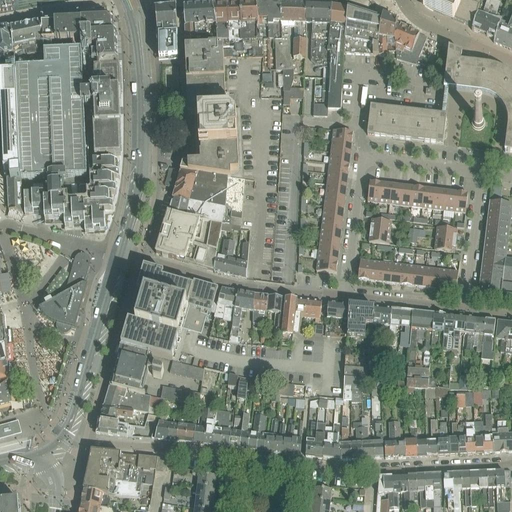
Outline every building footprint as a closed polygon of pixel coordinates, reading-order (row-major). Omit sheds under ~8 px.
[(0,1),(0,8),(0,9),(52,0),(0,0),(0,1)] [(473,5),(461,0),(419,0),(420,0),(421,2),(423,4),(424,6),(425,7),(427,8),(428,9),(431,11),(433,12),(445,17),(453,20),(473,28),(479,11),(481,0),(473,0),(475,0),(473,5)] [(472,31),(483,36),(490,11),(488,11),(491,1),(488,0),(487,0),(486,5),(483,13),(479,11),(473,28),(472,31)] [(494,41),(499,25),(501,18),(497,17),(500,4),(491,0),(491,1),(488,11),(490,11),(483,36),(494,41)] [(255,4),(240,5),(241,41),(243,41),(243,49),(253,49),(253,52),(253,55),(253,58),(255,58),(263,58),(264,58),(263,40),(263,35),(257,35),(258,24),(259,24),(256,5),(255,4)] [(230,41),(228,5),(212,6),(213,24),(214,24),(214,31),(217,31),(218,48),(219,49),(230,48),(230,42),(230,41)] [(240,5),(228,5),(230,41),(230,42),(241,41),(240,5)] [(268,40),(268,27),(269,5),(256,5),(259,24),(258,24),(257,35),(263,35),(263,40),(268,40)] [(276,72),(283,72),(281,28),(281,5),(269,5),(268,27),(268,40),(276,41),(276,72)] [(293,5),(281,5),(281,28),(292,28),(294,28),(294,24),(295,24),(295,16),(293,16),(293,5)] [(293,60),(305,60),(307,25),(306,5),(293,5),(293,16),(295,16),(295,24),(294,24),(294,28),(294,42),(293,60)] [(306,5),(307,25),(312,25),(311,42),(311,62),(315,67),(327,67),(328,46),(331,6),(311,5),(306,5)] [(207,6),(185,7),(185,24),(186,38),(186,51),(185,51),(186,53),(197,52),(210,52),(210,49),(208,24),(213,24),(212,6),(207,6)] [(341,112),(344,55),(346,8),(332,6),(331,6),(328,46),(327,67),(330,67),(330,70),(324,70),(322,101),(329,102),(328,106),(325,106),(324,118),(328,118),(328,111),(341,112)] [(178,31),(177,24),(176,8),(164,9),(157,9),(157,10),(155,10),(157,32),(156,32),(156,35),(157,41),(157,40),(159,40),(159,41),(159,47),(159,63),(178,61),(178,58),(178,31)] [(346,8),(344,55),(380,57),(381,52),(380,36),(382,24),(382,20),(348,9),(346,8)] [(396,53),(397,26),(397,22),(396,21),(395,21),(387,17),(383,16),(382,20),(382,24),(380,36),(381,52),(380,57),(387,58),(387,53),(396,53)] [(26,54),(13,55),(14,69),(17,101),(19,141),(21,182),(23,216),(24,216),(24,215),(25,215),(25,216),(26,218),(34,218),(34,216),(34,213),(36,213),(40,213),(40,217),(42,217),(45,216),(45,218),(46,219),(50,219),(50,221),(53,221),(66,221),(70,217),(73,220),(80,220),(80,227),(81,227),(85,226),(85,233),(106,232),(105,214),(111,214),(111,197),(114,197),(114,181),(117,180),(116,148),(117,148),(117,146),(119,145),(120,145),(119,125),(121,125),(120,110),(120,94),(121,94),(120,65),(118,63),(118,62),(117,36),(115,36),(114,23),(108,17),(80,19),(80,21),(74,21),(74,22),(73,21),(72,21),(71,21),(70,21),(70,22),(69,22),(69,21),(68,21),(68,22),(62,22),(56,22),(55,22),(55,23),(42,24),(42,25),(44,46),(43,46),(42,58),(27,58),(26,54)] [(506,49),(511,35),(511,20),(509,29),(499,25),(494,41),(495,41),(494,44),(506,49)] [(35,24),(11,30),(12,50),(13,49),(13,55),(26,54),(27,58),(42,58),(43,46),(44,46),(42,25),(42,24),(42,23),(40,23),(35,24)] [(397,26),(396,53),(397,60),(397,61),(402,62),(420,67),(421,66),(425,67),(426,64),(423,62),(423,61),(419,60),(428,39),(420,36),(397,26)] [(292,28),(281,28),(283,72),(283,77),(284,89),(284,93),(284,94),(289,94),(290,91),(293,81),(293,71),(292,71),(293,61),(291,61),(291,39),(292,39),(292,28)] [(11,30),(0,31),(0,70),(14,69),(13,55),(13,49),(12,50),(11,30)] [(197,52),(186,53),(186,67),(187,83),(225,82),(224,59),(233,58),(232,50),(218,51),(218,48),(210,49),(210,52),(197,52)] [(486,64),(462,54),(449,49),(444,87),(445,87),(444,89),(450,90),(482,94),(490,96),(496,100),(502,105),(506,112),(508,119),(508,127),(505,153),(508,153),(511,153),(511,75),(507,72),(500,69),(493,67),(486,66),(486,64)] [(14,69),(0,70),(0,118),(1,137),(8,136),(8,142),(2,142),(3,159),(4,175),(7,175),(8,180),(7,180),(8,183),(21,182),(19,141),(17,101),(14,69)] [(189,110),(189,116),(188,116),(188,117),(191,117),(198,117),(201,163),(183,164),(181,172),(198,175),(212,177),(239,181),(239,164),(241,164),(241,158),(238,158),(237,132),(239,132),(239,126),(237,126),(236,100),(228,100),(228,94),(225,94),(225,82),(187,83),(188,110),(189,110)] [(450,90),(444,89),(441,116),(447,117),(450,90)] [(325,106),(314,106),(314,118),(324,118),(325,106)] [(367,136),(444,145),(447,119),(446,119),(447,117),(441,116),(371,108),(371,110),(367,136)] [(471,125),(472,129),(475,132),(479,132),(482,131),(485,129),(485,126),(485,122),(482,120),(479,118),(475,119),(472,122),(471,125)] [(354,134),(334,132),(333,143),(352,145),(354,134)] [(351,156),(352,145),(333,143),(331,153),(351,156)] [(351,156),(331,153),(330,164),(350,167),(351,156)] [(348,178),(350,167),(330,164),(329,175),(348,178)] [(243,202),(245,183),(245,181),(239,181),(212,177),(198,175),(181,172),(176,188),(243,202)] [(348,178),(329,175),(327,186),(347,188),(348,178)] [(21,182),(8,183),(8,196),(9,205),(9,212),(9,213),(22,216),(23,216),(21,182)] [(370,183),(368,203),(379,204),(381,184),(370,183)] [(392,186),(381,184),(379,204),(389,206),(392,186)] [(346,199),(347,188),(327,186),(326,197),(346,199)] [(403,187),(392,186),(389,206),(400,207),(403,187)] [(414,188),(403,187),(400,207),(411,208),(414,188)] [(494,187),(492,200),(501,201),(502,188),(494,187)] [(173,200),(225,210),(232,212),(231,219),(242,220),(243,202),(176,188),(176,189),(175,193),(173,200)] [(424,190),(414,188),(411,208),(422,210),(424,190)] [(435,191),(424,190),(422,210),(433,211),(435,191)] [(446,192),(435,191),(433,211),(444,212),(446,192)] [(457,194),(446,192),(444,212),(455,214),(457,194)] [(468,195),(457,194),(455,214),(466,215),(468,195)] [(346,199),(326,197),(325,208),(344,210),(346,199)] [(173,200),(169,214),(187,219),(194,220),(223,225),(230,226),(230,225),(228,225),(228,224),(223,224),(225,210),(173,200)] [(506,260),(507,247),(511,210),(511,205),(490,202),(478,301),(500,304),(506,260)] [(343,221),(344,210),(325,208),(323,218),(343,221)] [(160,234),(162,235),(189,243),(194,220),(187,219),(169,214),(168,214),(165,225),(163,224),(160,234)] [(343,221),(323,218),(322,229),(342,232),(343,221)] [(184,263),(208,270),(214,272),(214,273),(215,273),(218,256),(217,256),(221,232),(230,233),(230,226),(223,225),(194,220),(189,243),(184,263)] [(372,221),(370,232),(390,235),(392,223),(372,221)] [(340,243),(342,232),(322,229),(321,240),(340,243)] [(438,229),(436,240),(456,243),(457,231),(438,229)] [(390,235),(370,232),(369,243),(389,246),(390,235)] [(184,263),(189,243),(162,235),(160,234),(158,244),(159,245),(156,255),(157,255),(184,263)] [(340,243),(321,240),(319,251),(339,253),(340,243)] [(455,254),(456,243),(436,240),(435,251),(455,254)] [(215,273),(224,275),(228,242),(222,241),(220,256),(218,256),(215,273)] [(224,275),(235,278),(238,261),(232,259),(234,242),(228,242),(224,275)] [(241,261),(238,261),(235,278),(246,280),(248,271),(250,246),(242,245),(241,261)] [(338,264),(339,253),(319,251),(318,262),(338,264)] [(44,302),(46,305),(40,309),(40,310),(41,312),(42,313),(43,314),(45,316),(47,318),(48,319),(49,319),(49,320),(52,321),(54,322),(57,323),(56,325),(56,326),(56,327),(56,328),(56,329),(57,330),(57,331),(58,332),(59,333),(60,333),(61,334),(62,334),(63,335),(64,335),(65,335),(66,334),(67,334),(68,333),(69,333),(70,332),(71,331),(71,330),(72,329),(72,328),(75,329),(81,308),(82,304),(83,304),(85,295),(88,286),(84,285),(90,265),(90,264),(90,263),(90,262),(90,261),(90,260),(90,259),(89,258),(88,257),(86,256),(86,255),(85,255),(84,255),(83,255),(82,255),(80,255),(78,256),(77,257),(76,258),(76,259),(75,260),(65,295),(53,301),(52,298),(44,302)] [(511,260),(509,260),(506,260),(500,304),(511,304),(511,260)] [(371,263),(361,261),(358,281),(369,282),(371,263)] [(338,264),(318,262),(317,273),(336,275),(338,264)] [(369,282),(380,284),(382,264),(371,263),(369,282)] [(393,265),(382,264),(380,284),(391,285),(393,265)] [(391,285),(402,286),(404,266),(393,265),(391,285)] [(415,268),(404,266),(402,286),(412,288),(415,268)] [(150,356),(173,362),(178,363),(187,332),(193,311),(183,308),(183,305),(210,312),(211,313),(218,289),(212,287),(203,285),(203,284),(200,284),(194,282),(190,281),(149,269),(144,268),(137,292),(145,294),(136,325),(128,322),(124,338),(121,347),(121,349),(150,356)] [(412,288),(423,289),(426,269),(415,268),(412,288)] [(437,270),(426,269),(423,289),(434,290),(437,270)] [(434,290),(445,292),(448,272),(437,270),(434,290)] [(459,273),(448,272),(445,292),(456,293),(459,273)] [(223,320),(233,323),(239,294),(239,293),(222,289),(218,305),(215,318),(223,320)] [(231,328),(230,335),(238,336),(239,330),(242,311),(248,312),(252,313),(253,312),(253,313),(254,296),(249,295),(239,294),(233,323),(231,328)] [(268,297),(254,296),(253,313),(253,312),(252,313),(253,313),(253,324),(266,325),(267,313),(268,297)] [(268,297),(267,313),(276,314),(274,329),(283,330),(287,299),(268,297)] [(294,334),(297,300),(287,299),(283,330),(283,336),(293,337),(294,337),(294,334)] [(304,318),(306,301),(297,300),(294,334),(300,334),(302,318),(304,318)] [(306,301),(304,318),(320,320),(322,304),(322,303),(306,301)] [(326,328),(325,334),(335,335),(338,305),(328,304),(327,319),(331,320),(331,321),(330,321),(329,327),(330,327),(330,329),(326,328)] [(342,321),(347,321),(348,321),(350,306),(338,305),(335,335),(341,335),(342,321)] [(367,308),(350,306),(348,321),(348,338),(365,338),(365,326),(370,326),(373,327),(374,309),(367,308)] [(381,342),(383,309),(374,309),(373,327),(376,327),(376,333),(372,333),(371,347),(380,348),(381,342)] [(387,328),(390,328),(391,310),(383,309),(381,342),(386,342),(387,328)] [(402,311),(391,310),(390,328),(389,340),(395,341),(395,327),(400,327),(402,311)] [(401,346),(411,346),(413,313),(404,312),(402,311),(400,327),(402,328),(406,328),(406,335),(402,335),(401,346)] [(411,346),(409,367),(415,367),(416,350),(415,350),(417,330),(427,331),(425,352),(431,352),(431,348),(434,315),(413,313),(411,346)] [(446,316),(434,315),(431,348),(439,348),(440,334),(445,334),(446,316)] [(456,317),(446,316),(445,334),(443,352),(445,352),(453,353),(456,317)] [(466,318),(456,317),(453,353),(453,358),(457,359),(458,351),(460,334),(463,335),(465,335),(466,318)] [(466,318),(465,335),(469,335),(467,352),(473,353),(473,347),(475,336),(477,319),(467,318),(466,318)] [(475,336),(473,347),(478,348),(477,353),(483,354),(487,320),(477,319),(475,336)] [(483,354),(482,360),(493,362),(494,353),(492,353),(493,342),(491,342),(492,338),(494,338),(496,322),(496,321),(487,320),(483,354)] [(501,354),(505,355),(509,324),(498,323),(496,340),(502,341),(501,354)] [(323,337),(324,327),(316,326),(315,336),(323,337)] [(230,335),(229,341),(231,342),(238,343),(239,336),(238,336),(230,335)] [(140,395),(144,380),(146,371),(148,371),(146,376),(162,380),(164,371),(147,367),(150,356),(121,349),(118,358),(120,358),(118,366),(120,367),(118,374),(116,373),(114,380),(113,380),(111,388),(109,387),(109,389),(124,393),(140,396),(140,395)] [(345,367),(344,386),(352,387),(363,387),(367,387),(368,378),(370,357),(345,356),(345,367)] [(178,363),(173,362),(170,374),(175,375),(178,364),(178,363)] [(0,384),(9,381),(8,363),(0,365),(0,384)] [(175,375),(181,377),(183,365),(178,364),(175,375)] [(189,366),(183,365),(181,377),(186,378),(189,366)] [(186,378),(191,379),(194,368),(189,366),(186,378)] [(429,379),(430,368),(415,367),(409,367),(408,384),(407,389),(426,390),(428,390),(429,379)] [(199,369),(194,368),(191,379),(196,381),(199,369)] [(203,370),(202,382),(203,382),(202,384),(207,385),(208,380),(210,371),(203,370)] [(377,379),(376,388),(385,388),(387,374),(378,373),(377,379)] [(238,378),(229,376),(228,387),(237,388),(238,378)] [(469,383),(468,390),(468,392),(478,393),(479,384),(475,384),(476,378),(470,377),(469,383)] [(368,378),(367,387),(371,388),(376,388),(377,379),(368,378)] [(428,390),(436,391),(438,391),(437,384),(434,380),(429,379),(428,390)] [(0,407),(11,404),(9,381),(0,384),(0,407)] [(460,384),(459,392),(468,392),(468,390),(469,383),(460,382),(460,384)] [(271,396),(280,397),(293,398),(294,386),(273,383),(272,395),(271,396)] [(239,384),(237,401),(245,402),(247,386),(239,384)] [(343,401),(343,402),(352,402),(352,387),(344,386),(343,401)] [(352,402),(352,404),(362,404),(362,396),(363,387),(352,387),(352,402)] [(363,387),(362,396),(367,397),(367,392),(371,393),(371,389),(371,388),(367,387),(363,387)] [(174,402),(176,390),(163,388),(161,400),(174,402)] [(109,389),(104,408),(120,410),(136,412),(148,413),(149,413),(149,412),(148,412),(149,407),(155,408),(156,399),(150,398),(145,397),(145,396),(140,395),(140,396),(124,393),(109,389)] [(381,389),(371,389),(371,393),(371,397),(382,397),(381,389)] [(183,392),(176,390),(174,402),(181,403),(183,392)] [(403,390),(394,390),(394,396),(400,396),(400,399),(404,399),(403,390)] [(436,391),(436,396),(437,410),(440,410),(440,399),(448,399),(448,391),(438,391),(436,391)] [(195,394),(189,393),(187,405),(192,406),(195,394)] [(491,393),(482,393),(482,394),(482,401),(491,401),(491,393)] [(466,394),(457,394),(457,401),(457,409),(466,409),(466,402),(466,394)] [(305,402),(295,401),(294,408),(296,408),(296,410),(304,411),(305,402)] [(319,409),(320,401),(310,403),(310,408),(319,409)] [(335,410),(335,407),(335,402),(327,402),(326,410),(335,410)] [(148,414),(148,413),(136,412),(120,410),(104,408),(100,422),(117,424),(118,418),(135,420),(135,416),(138,416),(138,413),(148,414)] [(205,445),(209,411),(203,410),(201,428),(198,428),(196,427),(194,444),(200,445),(205,445)] [(209,411),(205,445),(213,447),(215,430),(216,422),(217,412),(209,411)] [(215,430),(213,447),(222,448),(223,431),(225,413),(217,412),(216,422),(219,422),(218,430),(215,430)] [(223,431),(222,448),(230,449),(232,432),(231,432),(232,424),(229,424),(230,414),(225,413),(223,431)] [(251,434),(249,451),(252,451),(257,452),(261,418),(261,414),(256,414),(253,435),(251,434)] [(161,415),(155,439),(155,440),(167,441),(169,425),(165,424),(167,416),(161,415)] [(244,419),(240,450),(249,451),(251,434),(252,425),(249,425),(250,416),(244,415),(244,419)] [(483,428),(484,438),(485,455),(493,455),(492,437),(491,417),(486,417),(486,425),(486,428),(483,428)] [(232,432),(230,449),(231,449),(240,450),(244,419),(235,418),(233,432),(232,432)] [(261,418),(257,452),(266,453),(267,436),(263,436),(266,418),(261,418)] [(176,442),(179,421),(174,420),(173,425),(169,425),(167,441),(176,442)] [(267,436),(266,453),(274,454),(276,437),(278,421),(273,420),(271,437),(267,436)] [(184,421),(179,421),(176,442),(185,443),(187,427),(183,426),(184,421)] [(117,424),(100,422),(98,430),(101,430),(100,434),(99,434),(99,435),(109,436),(117,437),(118,437),(127,438),(132,439),(135,428),(117,424)] [(185,443),(194,444),(196,427),(196,423),(193,423),(187,422),(187,427),(185,443)] [(291,456),(300,457),(303,423),(298,422),(297,432),(294,431),(293,439),(291,456)] [(417,422),(409,422),(409,430),(412,430),(417,430),(417,422)] [(377,444),(373,444),(373,461),(384,460),(382,423),(376,423),(376,426),(375,426),(376,434),(377,444)] [(431,423),(432,443),(427,443),(428,458),(438,457),(438,441),(437,433),(437,425),(437,423),(435,423),(431,423)] [(511,435),(508,436),(508,423),(503,424),(503,429),(504,453),(507,453),(508,453),(509,454),(511,454),(511,453),(511,435)] [(307,441),(306,458),(314,459),(317,424),(312,424),(310,441),(307,441)] [(317,424),(314,459),(323,460),(324,444),(325,428),(325,425),(317,424)] [(351,445),(350,462),(353,462),(362,461),(362,441),(362,426),(362,424),(353,424),(353,430),(355,430),(356,444),(353,445),(351,445)] [(466,425),(467,439),(467,456),(476,456),(474,424),(466,425)] [(482,455),(485,455),(484,438),(483,428),(483,425),(483,424),(474,424),(476,456),(482,455)] [(498,436),(492,437),(493,455),(494,455),(494,454),(495,454),(497,455),(499,455),(500,454),(504,453),(503,429),(503,424),(498,424),(498,432),(498,436)] [(385,460),(396,460),(395,425),(390,425),(390,443),(385,444),(385,460)] [(401,425),(395,425),(396,460),(406,459),(405,443),(401,443),(401,425)] [(450,457),(459,456),(459,439),(458,427),(458,426),(458,425),(452,425),(453,426),(453,440),(449,440),(450,455),(450,457)] [(467,439),(466,425),(461,425),(461,426),(461,427),(458,427),(459,439),(459,456),(465,456),(467,456),(467,439)] [(12,429),(11,426),(4,428),(0,428),(0,438),(7,437),(6,437),(14,435),(13,431),(12,429)] [(276,437),(274,454),(282,455),(284,438),(286,426),(281,426),(280,438),(276,437)] [(362,426),(362,441),(362,461),(373,461),(373,444),(368,444),(368,426),(367,426),(362,426)] [(441,426),(441,433),(437,433),(438,441),(438,457),(450,457),(450,455),(449,440),(447,440),(446,426),(441,426)] [(284,438),(282,455),(291,456),(293,439),(294,431),(294,427),(289,427),(288,439),(284,438)] [(333,436),(332,461),(340,462),(341,446),(342,437),(339,437),(340,427),(334,427),(334,429),(333,436)] [(323,460),(332,461),(333,436),(334,429),(325,428),(324,444),(323,460)] [(341,446),(340,462),(342,462),(350,462),(351,445),(347,445),(348,430),(342,430),(342,437),(341,446)] [(406,459),(418,458),(417,430),(412,430),(412,442),(405,443),(406,459)] [(427,442),(417,442),(418,458),(428,458),(427,443),(427,442)] [(118,483),(136,485),(135,494),(140,494),(141,479),(136,479),(137,472),(135,472),(137,457),(121,455),(92,453),(87,476),(86,479),(118,483)] [(168,460),(157,459),(156,473),(165,474),(167,461),(168,461),(168,460)] [(510,478),(511,478),(511,472),(504,472),(496,473),(497,489),(497,504),(502,504),(501,489),(505,489),(510,489),(511,489),(511,484),(510,483),(510,478)] [(478,473),(469,474),(471,508),(477,508),(476,490),(479,490),(478,473)] [(489,509),(487,473),(478,473),(479,490),(483,490),(484,509),(489,509)] [(496,473),(487,473),(489,509),(494,509),(493,490),(497,489),(496,473)] [(460,474),(452,475),(454,511),(453,511),(459,511),(458,491),(461,491),(460,474)] [(469,474),(460,474),(461,491),(465,491),(466,508),(471,508),(469,474)] [(198,487),(215,489),(217,477),(200,475),(199,475),(198,487)] [(441,475),(433,476),(434,492),(434,509),(433,511),(443,511),(443,509),(441,509),(442,492),(441,475)] [(449,511),(454,511),(452,475),(443,475),(444,492),(448,491),(449,511)] [(417,493),(417,476),(409,477),(410,510),(415,510),(415,502),(418,502),(417,493)] [(426,509),(425,476),(417,476),(417,493),(420,493),(421,509),(423,509),(426,509)] [(433,476),(425,476),(426,509),(434,509),(434,492),(433,476)] [(378,487),(378,493),(378,495),(376,511),(389,511),(394,511),(392,477),(380,478),(379,487),(378,487)] [(400,477),(392,477),(394,511),(399,511),(398,494),(401,494),(400,477)] [(409,477),(400,477),(401,494),(404,494),(405,511),(410,511),(410,510),(409,477)] [(136,485),(118,483),(86,479),(83,493),(103,494),(110,497),(114,498),(140,499),(140,494),(135,494),(136,485)] [(197,498),(214,500),(215,489),(198,487),(197,498)] [(313,501),(331,503),(332,491),(331,491),(315,489),(313,501)] [(83,493),(81,506),(118,510),(124,510),(125,507),(117,506),(117,504),(109,503),(110,499),(102,496),(103,494),(83,493)] [(195,510),(212,511),(214,500),(197,498),(195,510)] [(0,511),(19,511),(19,500),(0,501),(0,511)] [(313,501),(311,511),(329,511),(331,503),(313,501)]
